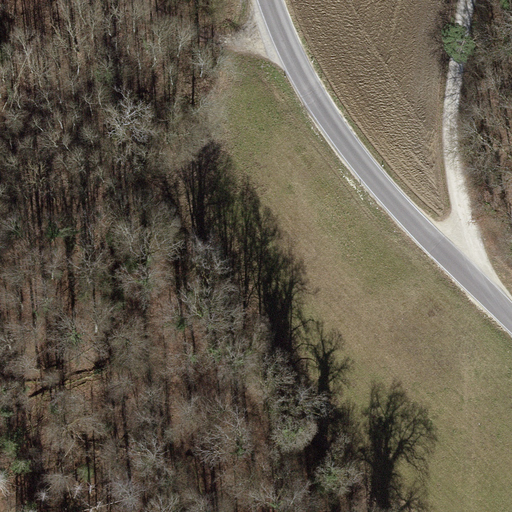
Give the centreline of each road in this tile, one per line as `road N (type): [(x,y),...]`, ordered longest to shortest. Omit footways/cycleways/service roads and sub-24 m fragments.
road 1 (tertiary): [(275,0),(323,110),(376,178),(511,317)]
road 2 (track): [(473,280),(454,128),(467,0)]
road 3 (track): [(144,0),(231,42),(286,35)]
